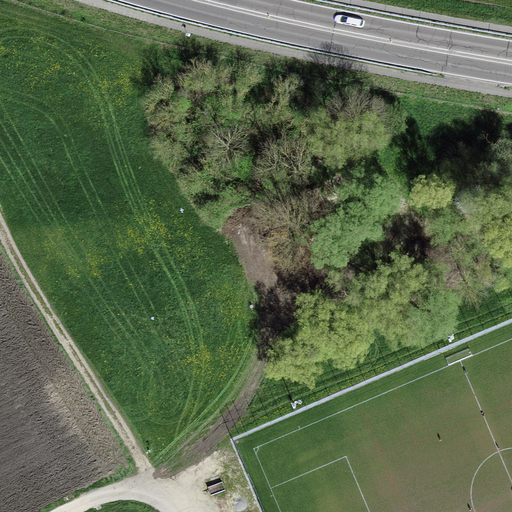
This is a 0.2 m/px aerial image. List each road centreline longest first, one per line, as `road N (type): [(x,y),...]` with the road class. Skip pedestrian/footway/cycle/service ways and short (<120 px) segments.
road 1 (trunk): [(199,0),(511,62)]
road 2 (track): [(147,477),(0,226)]
